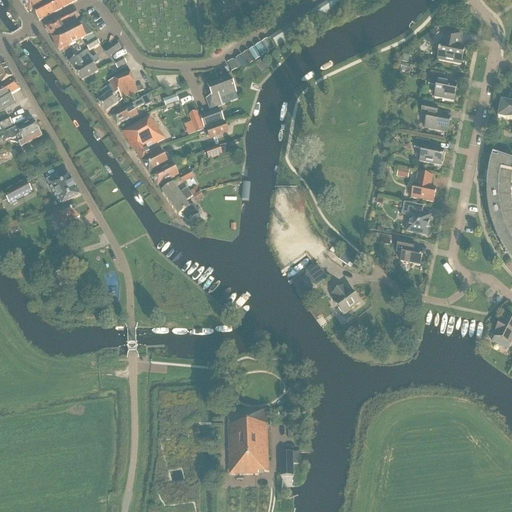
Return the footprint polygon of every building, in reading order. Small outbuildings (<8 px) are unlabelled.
[(42,4),(39,0),(22,0),(29,12),(42,4)] [(38,22),(54,14),(77,1),(76,0),(52,0),(32,11),(38,22)] [(329,0),(327,2),(333,12),(338,8),(333,0),(329,0)] [(333,0),(338,8),(343,5),(340,0),(333,0)] [(322,5),(328,15),(333,12),(327,2),(322,5)] [(317,8),(323,18),(328,15),(322,5),(317,8)] [(311,11),(318,21),(323,18),(317,8),(311,11)] [(306,15),(312,25),(318,21),(311,11),(306,15)] [(51,38),(62,32),(65,31),(62,25),(69,21),(70,22),(79,18),(76,12),(67,17),(45,28),(51,38)] [(301,18),(307,28),(312,25),(306,15),(301,18)] [(296,21),(302,31),(307,28),(301,18),(296,21)] [(291,24),(297,34),(302,31),(296,21),(291,24)] [(66,32),(65,31),(62,32),(70,46),(85,39),(88,45),(86,46),(89,51),(99,45),(96,40),(92,35),(82,24),(66,32)] [(285,28),(292,37),(297,34),(291,24),(285,28)] [(285,28),(280,31),(286,41),(292,37),(285,28)] [(275,34),(281,44),(286,41),(280,31),(275,34)] [(59,52),(70,46),(62,32),(51,38),(52,39),(59,52)] [(437,61),(461,66),(464,49),(458,48),(461,35),(444,32),(441,45),(440,44),(437,61)] [(275,34),(270,37),(276,47),(281,44),(275,34)] [(262,44),(268,54),(274,51),(267,40),(262,44)] [(124,47),(119,41),(103,51),(108,58),(124,47)] [(255,48),(262,58),(267,55),(261,45),(255,48)] [(249,52),(255,62),(261,59),(254,49),(249,52)] [(75,72),(85,66),(85,63),(92,59),(86,51),(78,57),(69,63),(75,72)] [(242,56),(249,66),(254,63),(248,53),(242,56)] [(401,62),(408,63),(409,56),(402,55),(401,62)] [(96,57),(92,60),(92,59),(85,63),(85,66),(75,72),(82,81),(98,72),(93,66),(99,62),(96,57)] [(236,60),(242,71),(248,67),(241,57),(236,60)] [(113,63),(117,70),(126,64),(123,58),(113,63)] [(227,64),(231,73),(237,71),(233,61),(227,64)] [(12,78),(8,70),(0,74),(0,81),(1,84),(12,78)] [(434,99),(453,103),(457,85),(443,82),(444,75),(430,72),(428,85),(437,87),(434,99)] [(104,98),(98,103),(106,114),(118,104),(112,96),(119,93),(121,99),(144,91),(142,87),(136,89),(130,74),(108,83),(110,86),(100,93),(104,98)] [(236,94),(230,78),(207,86),(212,99),(206,101),(210,111),(221,107),(219,100),(236,94)] [(0,88),(0,104),(3,110),(10,106),(18,101),(14,94),(20,90),(14,80),(0,88)] [(149,94),(141,98),(145,105),(153,101),(149,94)] [(176,96),(163,101),(165,107),(179,102),(176,96)] [(501,102),(498,118),(506,120),(511,121),(511,99),(511,104),(501,102)] [(142,105),(139,101),(110,117),(117,126),(129,119),(130,121),(138,116),(134,110),(142,105)] [(438,110),(423,107),(421,116),(427,118),(424,129),(447,134),(450,118),(436,116),(438,110)] [(223,122),(219,111),(200,117),(205,129),(223,122)] [(204,131),(197,114),(190,117),(196,134),(204,131)] [(0,119),(0,131),(12,125),(7,116),(0,119)] [(134,150),(141,162),(151,157),(147,149),(165,140),(152,122),(151,122),(148,117),(122,133),(134,150)] [(16,138),(21,147),(41,137),(34,123),(23,128),(22,128),(18,130),(17,128),(2,135),(6,142),(10,140),(11,140),(12,141),(16,138)] [(228,134),(224,124),(205,130),(209,140),(228,134)] [(414,148),(422,150),(420,162),(440,166),(443,152),(428,149),(429,142),(416,139),(414,148)] [(15,146),(0,151),(0,163),(19,155),(15,146)] [(222,156),(219,147),(205,152),(208,161),(222,156)] [(153,152),(154,155),(151,157),(141,162),(149,175),(169,164),(160,148),(153,152)] [(511,160),(492,154),(491,159),(489,164),(488,171),(511,176),(511,174),(511,173),(511,160)] [(151,178),(158,187),(178,176),(172,166),(151,178)] [(396,178),(408,180),(409,171),(398,169),(396,178)] [(511,178),(511,176),(488,171),(487,174),(487,179),(486,184),(486,190),(510,190),(511,186),(511,182),(511,178)] [(193,178),(190,172),(179,178),(182,184),(193,178)] [(57,175),(46,181),(49,186),(51,185),(62,206),(80,197),(68,176),(60,180),(57,175)] [(416,185),(414,185),(411,199),(433,203),(436,189),(430,188),(432,177),(418,175),(416,185)] [(32,192),(27,183),(4,196),(9,205),(32,192)] [(181,198),(189,192),(187,189),(179,194),(173,186),(162,193),(171,206),(181,198)] [(510,194),(510,190),(486,190),(486,194),(487,199),(487,204),(488,208),(511,204),(511,202),(511,198),(510,194)] [(184,202),(192,197),(189,192),(181,198),(171,206),(178,217),(182,215),(187,223),(199,215),(193,206),(189,209),(184,202)] [(199,192),(193,197),(197,202),(203,198),(199,192)] [(53,211),(59,226),(65,224),(67,228),(75,224),(74,220),(79,218),(72,203),(53,211)] [(409,217),(406,232),(426,236),(427,230),(429,223),(430,217),(414,214),(416,206),(404,203),(401,216),(409,217)] [(511,207),(511,204),(488,208),(488,210),(489,214),(490,219),(491,224),(492,226),(511,219),(511,207)] [(511,219),(492,226),(493,229),(495,234),(497,238),(499,242),(511,235),(511,219)] [(12,224),(8,226),(10,231),(15,229),(19,227),(16,222),(12,224)] [(80,235),(76,227),(61,233),(65,241),(80,235)] [(511,235),(499,242),(502,247),(504,252),(507,256),(509,258),(511,255),(511,235)] [(413,251),(414,244),(399,241),(397,253),(402,254),(401,263),(420,267),(422,253),(413,251)] [(342,255),(338,261),(347,267),(351,261),(342,255)] [(290,283),(302,298),(317,287),(306,271),(290,283)] [(334,303),(343,316),(360,304),(350,291),(347,294),(342,288),(332,296),(336,302),(334,303)] [(511,340),(511,322),(504,318),(502,323),(501,322),(495,332),(497,333),(495,338),(510,345),(511,340)] [(258,475),(258,473),(268,473),(266,410),(227,411),(228,422),(231,422),(231,425),(228,425),(229,476),(258,475)] [(296,452),(296,445),(301,445),(300,420),(284,421),(285,452),(296,452)] [(301,453),(279,454),(279,474),(293,474),(293,465),(301,465),(301,453)]
